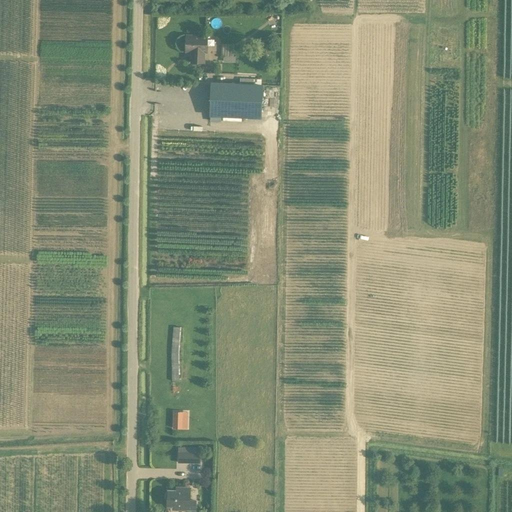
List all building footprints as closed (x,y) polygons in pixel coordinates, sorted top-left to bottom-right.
[(203,63),(204,53),(206,53),(207,36),(185,36),(185,52),(191,52),(190,63),(203,63)] [(209,115),(260,118),(262,86),(211,84),(209,115)] [(180,326),(173,326),(172,381),(179,381),(180,326)] [(172,428),(183,428),(183,411),(172,411),(172,428)] [(178,463),(200,463),(200,447),(178,447),(178,463)] [(166,492),(165,493),(165,498),(166,499),(166,504),(178,504),(177,508),(194,508),(194,499),(188,499),(188,486),(177,486),(177,489),(166,489),(166,492)]
